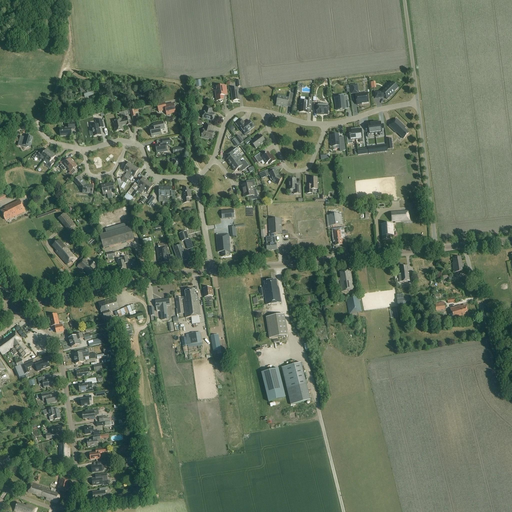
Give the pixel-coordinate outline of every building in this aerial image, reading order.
[(398,88),(392,82),(388,86),(382,92),(374,93),(375,99),(383,98),(384,97),(387,100),(395,92),(394,92),(398,88)] [(227,95),(226,86),(217,87),(217,91),(215,91),(216,101),(219,101),(219,102),(220,103),(222,102),(223,101),(223,100),(223,96),(227,95)] [(240,100),(238,88),(231,89),(232,101),(240,100)] [(294,94),(290,93),(289,98),(278,96),(276,105),(287,107),(288,101),(292,102),(294,94)] [(338,97),(335,98),(336,110),(347,109),(347,106),(349,106),(347,96),(343,97),(343,94),(338,95),(338,97)] [(367,94),(356,95),(357,105),(362,104),(362,103),(368,102),(367,94)] [(312,100),(305,99),(305,102),(300,101),(299,112),(307,113),(308,109),(311,109),(312,100)] [(159,112),(165,110),(167,115),(171,114),(176,113),(174,104),(165,105),(165,102),(157,104),(159,112)] [(317,104),(314,104),(313,110),(317,110),(317,115),(321,115),(321,114),(328,114),(329,106),(317,105),(317,104)] [(211,108),(207,107),(205,111),(202,118),(213,121),(213,119),(214,119),(214,117),(214,116),(215,114),(211,113),(212,109),(211,108)] [(131,125),(130,118),(125,119),(125,120),(121,121),(121,120),(113,122),(115,132),(123,130),(122,126),(126,125),(126,126),(131,125)] [(396,119),(389,126),(396,133),(397,133),(404,139),(409,134),(404,129),(406,128),(396,119)] [(100,128),(104,128),(102,120),(96,121),(96,125),(91,126),(93,137),(101,135),(100,128)] [(249,131),(254,127),(250,121),(245,124),(242,120),(236,124),(241,130),(242,129),(245,135),(249,132),(249,131)] [(75,129),(74,122),(68,123),(68,128),(60,128),(60,137),(72,136),(71,130),(75,129)] [(153,124),(154,128),(150,129),(151,136),(161,134),(160,130),(164,129),(163,122),(153,124)] [(380,123),(374,123),(375,134),(380,133),(380,136),(384,135),(383,132),(382,132),(380,123)] [(212,125),(206,124),(204,129),(201,137),(208,139),(208,138),(212,139),(214,132),(210,131),(212,125)] [(356,140),(360,140),(360,143),(363,143),(361,129),(355,130),(356,140)] [(352,141),(356,140),(355,130),(348,131),(349,137),(347,137),(348,144),(353,144),(352,141)] [(251,143),(252,144),(256,149),(265,142),(260,135),(252,141),(250,139),(245,143),(247,146),(251,143)] [(338,135),(331,136),(332,147),(339,146),(340,152),(346,151),(344,137),(339,138),(338,135)] [(30,147),(33,138),(26,136),(26,138),(20,136),(18,146),(26,148),(29,147),(30,147)] [(235,139),(239,144),(240,145),(241,145),(242,143),(244,142),(239,136),(235,139)] [(163,144),(162,144),(155,145),(157,153),(167,151),(166,146),(170,145),(169,139),(162,140),(163,144)] [(226,160),(231,166),(239,160),(236,157),(239,154),(235,148),(228,153),(231,157),(226,160)] [(37,152),(32,158),(34,160),(36,157),(40,161),(42,159),(44,161),(51,153),(47,149),(43,154),(40,152),(39,153),(37,152)] [(51,153),(44,161),(47,163),(45,165),(49,169),(54,164),(51,161),(56,156),(52,153),(51,153)] [(262,157),(260,153),(254,157),(259,164),(263,161),(266,164),(268,163),(270,165),(276,161),(272,155),(270,156),(268,153),(266,154),(262,157)] [(181,168),(181,165),(184,165),(184,159),(184,156),(178,156),(179,159),(172,159),(172,168),(181,168)] [(60,164),(62,166),(60,168),(63,172),(67,169),(66,169),(73,162),(70,159),(66,162),(64,159),(60,164)] [(239,160),(231,166),(235,171),(240,168),(242,171),(249,167),(244,161),(241,163),(239,160)] [(66,169),(67,169),(70,172),(68,174),(71,176),(76,172),(73,169),(77,166),(73,162),(66,169)] [(124,178),(126,179),(134,166),(128,163),(123,171),(127,173),(124,178)] [(134,166),(126,179),(128,180),(131,176),(134,178),(139,169),(134,166)] [(263,172),(259,174),(261,179),(265,178),(270,176),(272,182),(278,185),(282,178),(278,175),(276,171),(272,172),(271,169),(265,172),(263,172)] [(79,176),(73,181),(79,188),(80,187),(83,189),(82,193),(92,195),(94,186),(87,185),(79,176)] [(120,179),(117,180),(119,189),(125,179),(123,178),(121,181),(120,179)] [(137,192),(139,193),(148,182),(143,178),(138,186),(141,188),(137,192)] [(306,185),(306,186),(307,194),(312,194),(312,190),(317,189),(317,184),(318,184),(319,183),(319,182),(318,181),(317,181),(317,178),(310,178),(310,185),(306,185)] [(296,186),(296,179),(288,179),(289,190),(294,190),(294,194),(301,194),(300,186),(296,186)] [(242,186),(243,192),(256,189),(253,189),(252,186),(255,186),(254,180),(246,182),(247,185),(242,186)] [(148,182),(139,193),(141,195),(144,191),(147,193),(153,186),(148,182)] [(107,184),(110,199),(113,198),(111,193),(115,192),(113,183),(107,184)] [(110,199),(107,184),(101,186),(103,195),(104,195),(107,194),(108,197),(108,199),(110,199)] [(175,191),(171,191),(171,187),(165,187),(165,202),(167,202),(167,197),(172,197),(172,198),(175,198),(175,191)] [(189,198),(192,198),(191,192),(189,192),(188,188),(182,189),(184,197),(182,197),(183,204),(189,202),(189,198)] [(256,189),(243,192),(244,197),(248,197),(248,201),(258,199),(256,189)] [(127,194),(122,201),(130,206),(139,193),(136,191),(132,197),(127,194)] [(0,194),(0,201),(8,198),(5,192),(0,194)] [(151,196),(146,203),(150,207),(153,203),(152,203),(155,199),(151,196)] [(10,219),(25,212),(20,200),(4,207),(5,210),(1,212),(5,220),(9,218),(10,219)] [(391,212),(392,220),(408,219),(408,211),(391,212)] [(64,213),(57,218),(69,232),(76,225),(64,213)] [(330,227),(342,225),(341,214),(328,215),(330,227)] [(282,234),(282,219),(268,220),(269,235),(271,235),(272,237),(266,238),(267,245),(266,245),(267,251),(277,250),(276,244),(275,235),(282,234)] [(390,235),(394,235),(393,223),(381,224),(382,240),(390,239),(390,235)] [(105,230),(106,234),(99,236),(103,249),(134,240),(130,227),(126,228),(125,224),(105,230)] [(343,245),(341,230),(333,231),(334,241),(336,241),(336,246),(343,245)] [(186,231),(179,234),(182,242),(188,239),(186,231)] [(230,247),(229,234),(216,235),(217,253),(222,252),(223,257),(231,256),(230,247)] [(62,243),(59,240),(52,246),(56,250),(55,250),(56,252),(55,252),(57,254),(67,265),(71,261),(74,263),(78,259),(67,248),(66,248),(65,247),(66,247),(62,243)] [(164,241),(158,243),(159,248),(156,249),(158,259),(158,262),(160,261),(161,264),(169,262),(169,258),(167,247),(165,247),(164,241)] [(186,260),(181,244),(173,247),(178,261),(180,261),(181,262),(186,260)] [(129,263),(127,257),(119,259),(116,260),(117,263),(118,262),(119,270),(126,268),(125,264),(129,263)] [(455,273),(465,271),(463,264),(462,257),(454,258),(455,263),(454,263),(455,273)] [(89,263),(84,259),(77,267),(82,271),(83,269),(89,274),(97,266),(91,262),(89,264),(88,264),(89,263)] [(400,282),(409,280),(408,273),(407,265),(400,266),(401,273),(399,274),(400,282)] [(335,279),(336,286),(339,286),(338,281),(340,281),(342,292),(354,289),(351,270),(340,272),(341,278),(335,279)] [(277,286),(276,280),(265,281),(266,286),(265,286),(267,305),(281,303),(279,289),(277,286)] [(212,295),(213,295),(212,287),(204,288),(205,297),(206,297),(206,300),(212,299),(212,297),(213,297),(212,295)] [(186,318),(197,316),(195,304),(192,304),(190,290),(185,291),(186,297),(184,297),(184,300),(186,318)] [(195,304),(197,316),(201,316),(199,297),(196,296),(195,290),(190,290),(192,304),(195,304)] [(359,297),(346,300),(349,314),(362,312),(359,297)] [(119,309),(116,299),(98,303),(101,313),(103,313),(105,320),(111,318),(110,312),(119,309)] [(158,313),(161,312),(162,321),(168,320),(167,314),(167,306),(170,306),(169,300),(155,301),(157,312),(158,313)] [(441,310),(444,310),(445,309),(444,304),(444,303),(435,304),(436,311),(441,310)] [(134,304),(118,310),(120,316),(130,313),(131,315),(138,313),(134,304)] [(451,320),(453,320),(454,320),(465,317),(464,315),(468,314),(466,306),(462,307),(461,305),(450,309),(452,314),(449,315),(451,320)] [(285,314),(266,317),(269,338),(288,335),(285,314)] [(64,331),(63,326),(62,324),(59,325),(57,315),(50,316),(50,319),(49,320),(50,324),(51,324),(52,326),(55,326),(56,333),(64,331)] [(14,356),(18,353),(16,350),(24,345),(21,342),(22,341),(20,339),(15,332),(4,341),(4,342),(0,344),(0,352),(2,356),(10,350),(14,347),(15,349),(11,352),(14,356)] [(80,340),(84,338),(90,337),(89,334),(83,336),(82,334),(69,338),(70,343),(80,340)] [(186,335),(188,345),(195,343),(194,334),(186,335)] [(213,351),(221,350),(219,338),(216,339),(215,336),(211,336),(213,351)] [(16,350),(18,353),(23,359),(31,353),(28,349),(27,350),(24,345),(16,350)] [(35,365),(37,372),(41,371),(41,370),(50,367),(48,360),(35,365)] [(21,366),(25,375),(30,373),(28,369),(34,366),(32,361),(21,366)] [(301,363),(282,368),(291,405),(311,400),(301,363)] [(90,376),(89,369),(80,370),(80,372),(77,372),(78,378),(90,376)] [(278,369),(261,373),(269,402),(286,398),(278,369)] [(39,385),(43,385),(44,388),(54,386),(52,379),(46,380),(45,377),(38,378),(39,385)] [(86,380),(86,382),(84,383),(84,384),(78,385),(79,392),(88,391),(88,392),(93,392),(92,383),(96,383),(96,379),(86,380)] [(51,396),(51,393),(42,395),(43,402),(46,401),(47,404),(57,402),(56,395),(51,396)] [(92,401),(91,396),(86,397),(86,399),(80,400),(81,407),(90,406),(89,401),(92,401)] [(55,408),(50,409),(43,410),(44,415),(49,414),(50,421),(61,419),(59,410),(55,410),(55,408)] [(95,420),(94,410),(86,411),(87,413),(82,414),(83,420),(89,419),(89,420),(95,420)] [(50,433),(50,434),(46,435),(46,439),(55,438),(55,435),(63,433),(62,426),(52,428),(52,432),(50,433)] [(93,432),(93,427),(84,428),(85,435),(94,434),(94,436),(100,435),(99,431),(93,432)] [(37,436),(43,434),(41,428),(34,431),(37,436)] [(98,446),(97,443),(101,443),(100,439),(109,438),(109,435),(93,437),(93,440),(87,440),(88,447),(98,446)] [(67,449),(67,444),(59,444),(60,459),(69,459),(69,449),(67,449)] [(100,459),(100,454),(107,453),(106,448),(96,449),(96,452),(90,453),(90,460),(100,459)] [(0,461),(0,463),(5,471),(13,465),(7,456),(0,461)] [(92,473),(102,472),(103,472),(104,470),(104,467),(105,466),(105,465),(107,465),(107,461),(97,462),(98,465),(91,466),(92,473)] [(109,481),(108,481),(107,474),(98,475),(98,478),(92,479),(93,486),(103,485),(103,486),(111,485),(110,481),(109,481)] [(66,493),(69,480),(60,477),(57,491),(66,493)] [(61,493),(31,483),(28,492),(37,495),(36,496),(41,497),(42,496),(46,498),(46,500),(57,504),(61,493)] [(93,493),(94,502),(106,500),(105,492),(107,492),(107,488),(99,489),(100,492),(93,493)]
